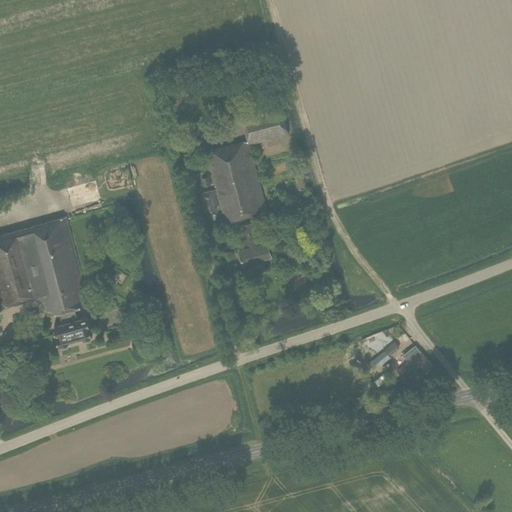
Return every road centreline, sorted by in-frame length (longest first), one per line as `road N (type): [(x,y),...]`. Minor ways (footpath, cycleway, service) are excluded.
road 1 (unclassified): [(0,450),(511,262)]
road 2 (primary): [(23,511),(511,384)]
